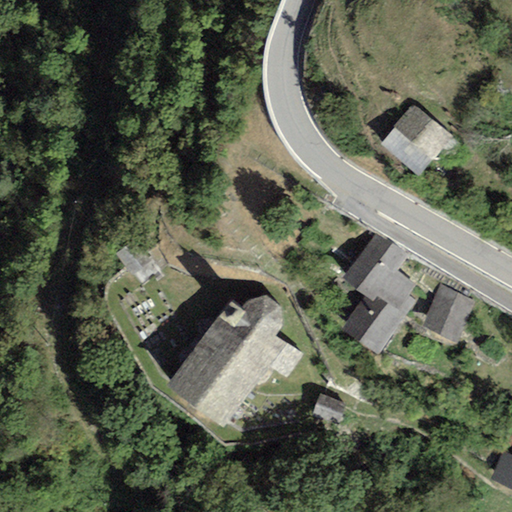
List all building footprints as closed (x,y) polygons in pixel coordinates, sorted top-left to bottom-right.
[(414,104),(380,145),(418,177),(453,137),(414,104)] [(342,280),(365,295),(374,302),(396,271),(406,256),(375,234),(342,280)] [(143,241),(128,252),(141,270),(156,259),(143,241)] [(415,285),(396,271),(374,302),(365,295),(341,330),(379,356),(416,302),(407,296),(415,285)] [(475,302),(440,286),(421,327),(456,343),(475,302)] [(242,308),(230,300),(166,386),(225,430),(270,368),(285,378),(302,355),(276,336),(277,334),(281,326),(281,308),(264,295),(247,301),(242,308)] [(320,394),(312,413),(338,424),(346,405),(320,394)] [(511,454),(505,451),(491,479),(511,489),(511,454)]
